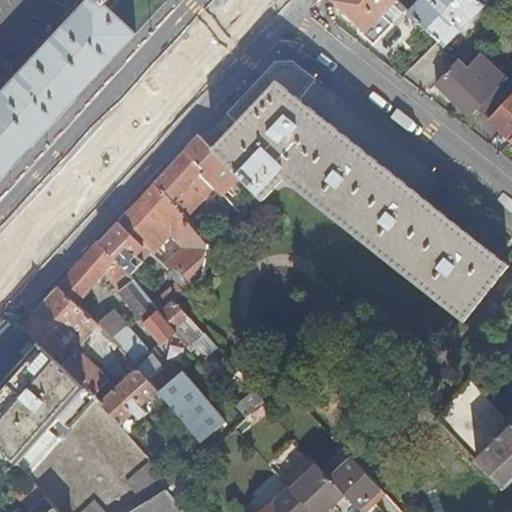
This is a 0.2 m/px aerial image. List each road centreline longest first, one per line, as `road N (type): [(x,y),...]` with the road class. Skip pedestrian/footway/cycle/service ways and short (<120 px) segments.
road 1 (residential): [(0,321),(280,18)]
road 2 (residential): [(280,18),(511,210)]
road 3 (residential): [(197,0),(0,213)]
